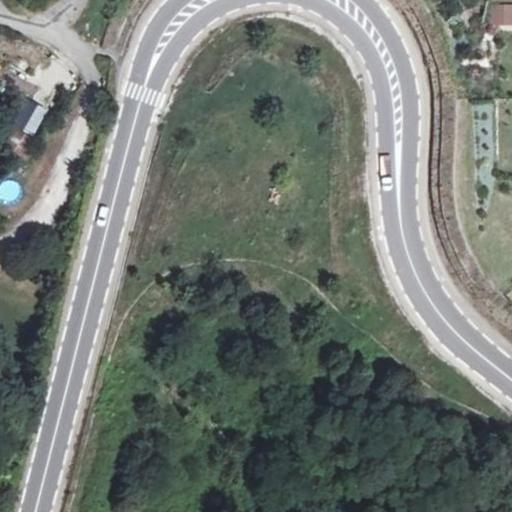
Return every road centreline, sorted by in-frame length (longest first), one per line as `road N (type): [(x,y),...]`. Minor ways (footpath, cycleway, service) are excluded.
road 1 (secondary): [(209,0),(161,45),(142,91),(35,511)]
road 2 (secondary): [(511,380),(444,322),(413,271),(401,237),(396,91),(387,57),(340,0)]
